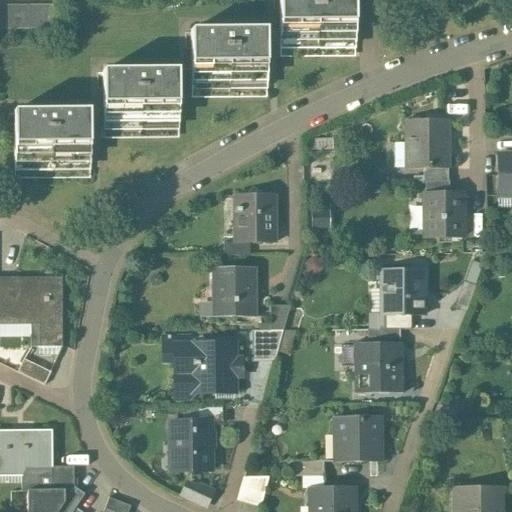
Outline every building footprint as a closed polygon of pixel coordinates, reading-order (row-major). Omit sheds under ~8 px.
[(354,0),(279,0),(280,46),(355,46),(354,0)] [(51,6),(0,5),(0,29),(51,29),(51,6)] [(265,31),(191,32),(191,87),(266,86),(265,31)] [(177,71),(104,72),(104,127),(178,126),(177,71)] [(89,111),(14,112),(15,167),(89,166),(89,111)] [(448,122),(404,122),(404,171),(423,171),(423,183),(425,183),(447,182),(447,170),(448,170),(448,122)] [(511,155),(497,156),(497,193),(508,192),(511,195),(511,155)] [(447,182),(425,183),(425,195),(449,195),(448,182),(447,182)] [(425,195),(424,195),(424,239),(461,239),(461,220),(458,220),(458,203),(461,203),(461,195),(449,195),(425,195)] [(271,196),(241,196),(241,212),(238,211),(238,243),(238,244),(249,244),(270,244),(271,228),(272,228),(271,196)] [(238,243),(223,243),(223,256),(249,256),(249,244),(238,244),(238,243)] [(482,266),(470,262),(463,283),(474,286),(482,266)] [(255,271),(255,269),(209,270),(209,271),(212,271),(212,317),(209,317),(210,319),(255,319),(255,316),(252,316),(251,271),(255,271)] [(418,271),(384,271),(384,316),(410,316),(422,316),(422,297),(419,297),(418,271)] [(61,279),(0,279),(0,326),(39,326),(39,348),(62,348),(61,279)] [(410,316),(384,316),(384,330),(400,330),(410,330),(410,316)] [(400,343),(400,330),(384,330),(367,331),(367,344),(400,343)] [(283,332),(252,332),(253,362),(275,362),(283,332)] [(190,336),(176,337),(176,344),(190,344),(190,336)] [(367,344),(354,344),(354,370),(366,370),(366,394),(403,394),(402,344),(400,343),(367,344)] [(190,344),(176,344),(176,366),(196,365),(196,394),(234,394),(234,362),(234,344),(190,344)] [(50,374),(23,361),(17,374),(44,387),(50,374)] [(196,394),(196,365),(176,366),(177,382),(174,386),(174,399),(188,398),(193,394),(196,394)] [(223,424),(223,409),(198,409),(198,424),(210,424),(223,424)] [(378,419),(333,419),(333,464),(379,463),(379,446),(376,446),(376,431),(378,431),(378,419)] [(198,424),(172,424),(172,442),(174,442),(175,467),(186,467),(192,471),(212,471),(211,448),(210,448),(210,424),(198,424)] [(50,432),(0,432),(0,470),(21,470),(28,470),(29,493),(51,492),(51,468),(50,432)] [(323,463),(293,463),(293,478),(323,478),(323,463)] [(248,475),(271,475),(271,466),(248,466),(248,475)] [(29,493),(27,493),(27,511),(58,511),(64,503),(64,494),(70,494),(74,489),(73,488),(73,468),(51,468),(51,492),(29,493)] [(268,478),(243,478),(237,501),(261,509),(268,478)] [(199,487),(194,488),(187,485),(181,497),(205,508),(212,493),(199,487)] [(504,511),(504,488),(455,489),(455,511),(499,511),(500,511),(504,511)] [(72,511),(84,495),(74,489),(70,494),(64,494),(64,503),(58,511),(72,511)] [(353,511),(353,490),(310,490),(310,511),(353,511)] [(129,511),(131,507),(109,498),(103,511),(129,511)]
